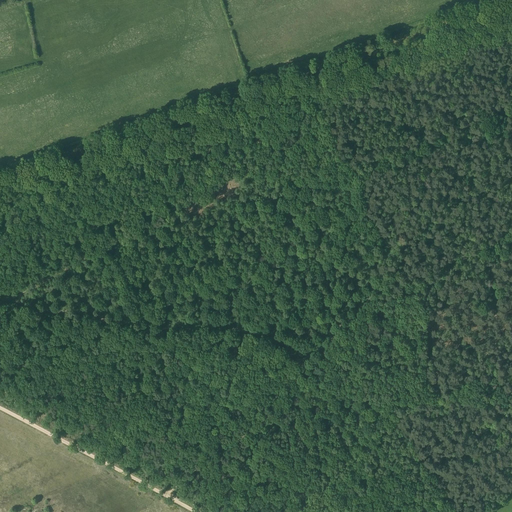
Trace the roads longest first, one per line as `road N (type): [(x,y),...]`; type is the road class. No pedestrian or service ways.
road 1 (track): [(0,169),(245,83)]
road 2 (track): [(245,83),(483,0)]
road 3 (track): [(301,373),(384,285),(483,242)]
road 4 (track): [(172,500),(0,409)]
